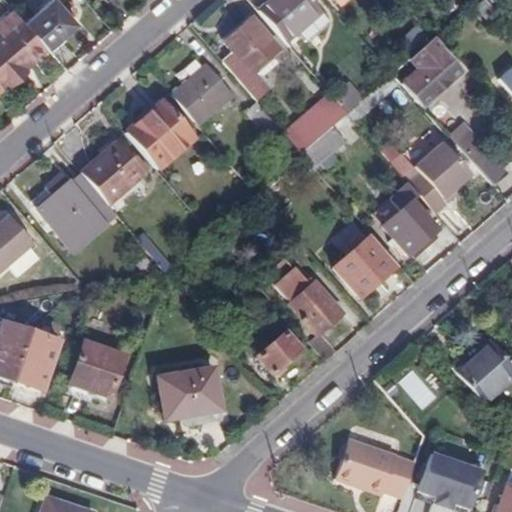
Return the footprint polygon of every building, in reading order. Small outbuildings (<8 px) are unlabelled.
[(44,47),(47,49),(73,25),(51,0),(25,24),(44,47)] [(308,0),(271,0),(257,12),(284,43),(297,32),(307,44),(329,25),(320,13),(308,0)] [(456,0),(437,0),(436,2),(445,11),(456,0)] [(502,17),(486,0),(483,0),(475,8),(491,27),(502,17)] [(486,0),(502,17),(504,19),(511,12),(511,4),(508,0),(504,0),(502,2),(499,0),(486,0)] [(0,34),(0,84),(44,47),(25,24),(14,11),(2,22),(3,32),(0,34)] [(231,55),(222,63),(255,100),(268,89),(253,71),(272,55),(278,61),(283,55),(250,19),(223,44),(231,55)] [(412,58),(433,40),(422,28),(402,46),(412,58)] [(464,73),(434,39),(433,40),(412,58),(409,61),(417,70),(400,85),(422,110),(464,73)] [(206,64),(170,96),(199,128),(235,98),(206,64)] [(399,84),(392,76),(370,96),(377,104),(399,84)] [(330,97),(347,115),(359,105),(365,100),(348,81),(330,97)] [(330,97),(329,95),(294,126),(311,146),(333,127),(347,115),(330,97)] [(267,137),(279,126),(258,103),(246,113),(267,137)] [(366,113),(359,105),(347,115),(354,123),(366,113)] [(125,138),(158,173),(194,141),(161,106),(125,138)] [(291,164),(303,154),(285,134),(279,126),(267,137),(291,164)] [(285,134),(303,154),(311,146),(294,126),(285,134)] [(346,142),(333,127),(311,146),(303,154),(316,169),(346,142)] [(453,146),(492,190),(506,177),(467,133),(453,146)] [(78,176),(80,178),(108,209),(144,177),(115,144),(78,176)] [(417,196),(435,216),(447,205),(444,201),(455,191),(471,177),(441,144),(413,168),(416,173),(405,183),(409,187),(417,196)] [(74,254),(115,217),(108,209),(80,178),(70,187),(69,185),(39,213),(74,254)] [(407,206),(417,196),(409,187),(391,204),(399,213),(407,206)] [(444,201),(447,205),(458,196),(455,191),(444,201)] [(432,234),(407,206),(399,213),(381,230),(406,257),(432,234)] [(0,273),(31,247),(7,219),(0,225),(0,273)] [(140,244),(166,274),(173,267),(147,237),(140,244)] [(358,299),(392,268),(370,243),(358,254),(364,261),(357,267),(343,256),(330,267),(358,299)] [(145,276),(155,268),(145,257),(135,265),(145,276)] [(310,289),(308,288),(298,276),(279,291),(291,304),(288,307),(315,336),(317,334),(340,316),(314,285),(310,289)] [(262,283),(256,288),(268,301),(274,294),(262,283)] [(0,376),(12,381),(28,333),(0,322),(0,376)] [(28,333),(12,381),(42,391),(58,343),(28,333)] [(298,352),(281,334),(255,357),(272,375),(298,352)] [(306,345),(324,365),(335,355),(317,334),(315,336),(306,345)] [(119,358),(80,344),(66,384),(107,397),(119,358)] [(455,378),(481,408),(511,380),(511,375),(488,348),(455,378)] [(420,412),(436,399),(412,370),(396,383),(420,412)] [(218,415),(210,371),(156,381),(163,425),(218,415)] [(382,495),(400,501),(412,465),(346,444),(333,483),(380,498),(382,495)] [(468,510),(480,473),(429,455),(415,493),(432,498),(432,502),(448,508),(450,504),(468,510)] [(511,511),(511,492),(506,490),(497,511),(511,511)] [(80,511),(42,500),(37,511),(80,511)]
